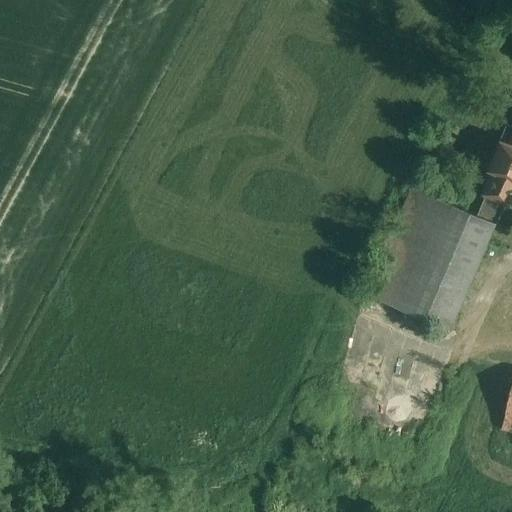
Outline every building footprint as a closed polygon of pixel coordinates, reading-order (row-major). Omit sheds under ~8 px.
[(511,125),(508,123),(501,139),(490,169),(494,171),(485,193),(487,194),(507,203),(511,205),(511,125)] [(466,208),(413,186),(367,293),(420,316),(459,225),(466,208)] [(507,203),(487,194),(478,214),(478,215),(496,222),(498,223),(507,203)] [(466,208),(459,225),(466,227),(473,212),(466,208)] [(478,214),(473,212),(466,227),(490,237),(496,222),(478,215),(478,214)] [(459,225),(420,316),(450,329),(490,237),(466,227),(459,225)] [(511,391),(510,399),(503,428),(511,430),(511,391)]
